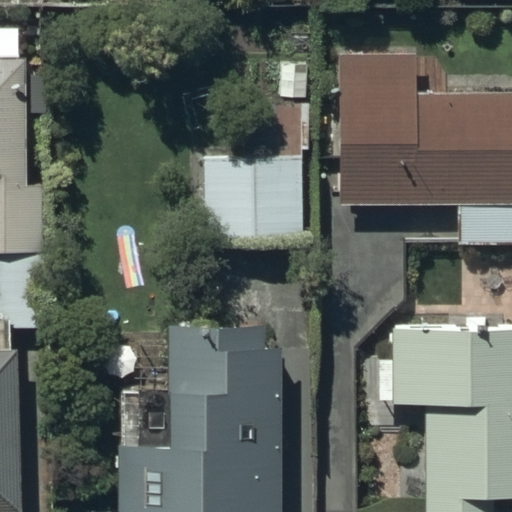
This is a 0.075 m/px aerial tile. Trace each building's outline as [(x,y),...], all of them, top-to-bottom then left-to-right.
[(0,38),(0,224),(36,225),(35,167),(15,167),(14,38),(0,38)] [(416,49),(338,49),(338,205),(405,205),(405,246),(511,245),(511,92),(416,93),(416,49)] [(242,158),(201,159),(202,246),(301,245),(300,156),(309,156),(309,104),(241,105),(242,158)] [(0,255),(0,322),(45,322),(44,254),(0,255)] [(277,511),(278,349),(261,349),(261,325),(167,325),(166,390),(120,390),(120,446),(118,446),(117,511),(277,511)] [(390,405),(422,405),(423,511),(492,511),(493,499),(511,498),(511,328),(390,331),(391,361),(377,361),(378,400),(390,400),(390,405)]
